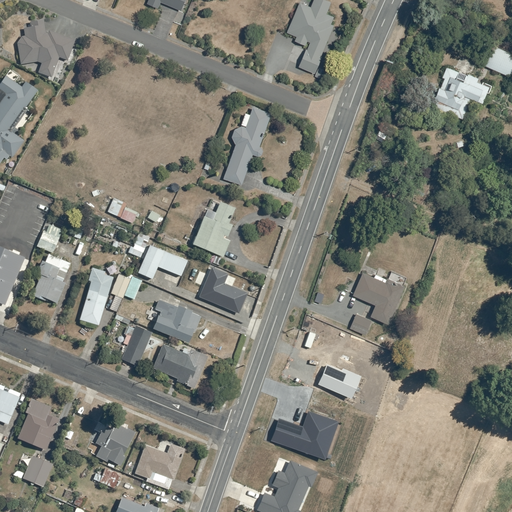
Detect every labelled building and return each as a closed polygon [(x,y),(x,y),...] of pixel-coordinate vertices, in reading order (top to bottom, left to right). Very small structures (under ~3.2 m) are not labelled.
[(149,0),(148,3),(159,8),(161,2),(181,10),(185,0),(149,0)] [(325,0),(313,0),(310,7),(299,3),(287,32),(296,36),(295,41),(308,46),(300,67),(315,73),(322,57),(321,57),(336,18),(326,14),(331,2),(325,0)] [(19,59),(21,64),(38,62),(42,63),(38,72),(51,78),(61,58),(67,61),(79,36),(35,17),(33,19),(31,21),(29,23),(27,26),(25,28),(24,31),(22,34),(21,37),(20,40),(20,43),(19,46),(19,49),(19,52),(19,55),(19,59)] [(511,69),(511,55),(496,47),(486,66),(508,78),(511,69)] [(477,81),(478,78),(446,67),(432,107),(463,118),(470,98),(483,103),(489,86),(477,81)] [(21,86),(6,76),(0,85),(0,162),(4,157),(9,161),(23,141),(11,133),(26,110),(24,109),(37,90),(24,81),(21,86)] [(260,146),(271,112),(249,104),(241,126),(236,124),(231,141),(235,143),(223,178),(242,185),(253,154),(257,155),(258,155),(259,155),(260,155),(261,154),(262,153),(262,152),(262,151),(262,150),(262,149),(261,148),(261,147),(260,147),(260,146)] [(219,204),(210,200),(193,244),(223,256),(228,244),(226,244),(230,235),(228,234),(232,222),(230,221),(235,207),(220,201),(219,204)] [(132,223),(136,212),(110,201),(105,212),(132,223)] [(62,229),(47,222),(36,246),(52,253),(62,229)] [(143,237),(137,235),(130,253),(140,257),(146,243),(142,241),(143,237)] [(187,260),(149,245),(137,273),(152,279),(157,266),(181,276),(187,260)] [(25,257),(0,246),(0,300),(7,303),(25,257)] [(63,282),(70,262),(48,254),(33,294),(57,303),(64,283),(63,282)] [(98,325),(113,274),(91,268),(87,280),(90,281),(79,319),(98,325)] [(387,282),(362,271),(356,284),(348,280),(343,291),(376,304),(371,316),(389,323),(407,280),(390,273),(387,282)] [(122,298),(131,277),(129,276),(128,277),(119,273),(110,293),(122,298)] [(131,277),(122,298),(121,301),(131,305),(141,281),(131,277)] [(189,343),(200,316),(159,298),(154,309),(160,311),(153,328),(189,343)] [(365,334),(372,317),(355,311),(349,327),(365,334)] [(129,318),(116,313),(113,319),(127,324),(129,318)] [(138,366),(151,332),(129,323),(122,341),(128,343),(121,359),(138,366)] [(191,350),(189,355),(162,344),(152,368),(177,378),(176,380),(194,388),(207,356),(191,350)] [(0,420),(8,424),(19,396),(0,387),(0,420)] [(50,406),(33,399),(17,438),(46,449),(58,418),(48,414),(50,406)] [(121,465),(135,433),(126,429),(128,425),(119,421),(116,429),(99,421),(87,448),(92,451),(91,454),(107,461),(108,460),(121,465)] [(168,442),(165,452),(144,444),(134,473),(146,478),(145,481),(169,490),(184,448),(168,442)] [(43,486),(52,463),(32,455),(23,478),(43,486)] [(122,473),(97,464),(92,480),(116,488),(122,473)] [(160,511),(163,508),(142,499),(140,505),(123,497),(116,511),(160,511)]
